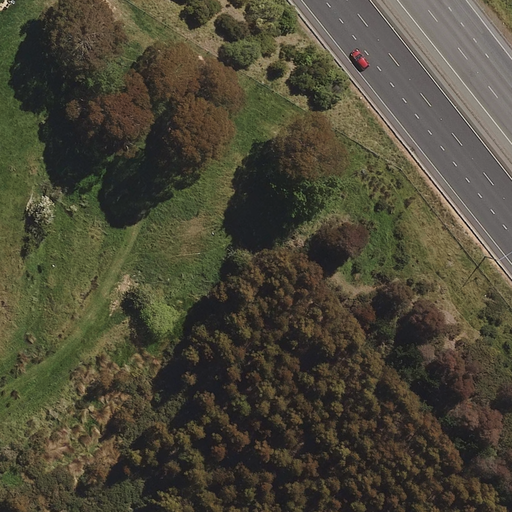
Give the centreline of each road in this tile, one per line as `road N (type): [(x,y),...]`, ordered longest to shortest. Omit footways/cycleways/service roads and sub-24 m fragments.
road 1 (motorway): [(511,209),(346,0)]
road 2 (motorway): [(420,0),(511,115)]
